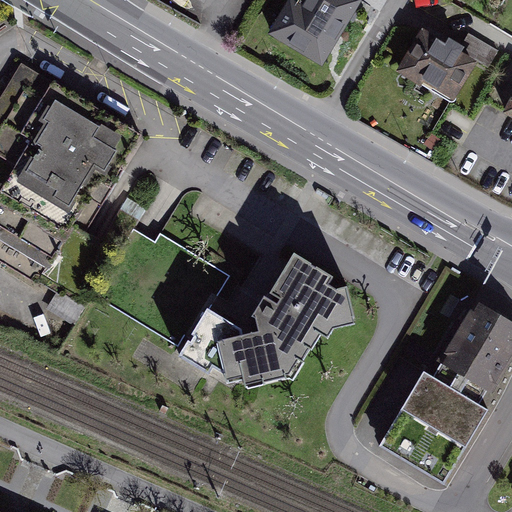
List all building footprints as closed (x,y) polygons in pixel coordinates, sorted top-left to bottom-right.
[(353,0),(311,0),(299,21),(339,44),(362,5),(353,0)] [(426,19),(396,74),(451,104),(481,49),(426,19)] [(143,135),(23,65),(0,104),(0,135),(1,136),(0,138),(0,153),(24,167),(16,182),(76,217),(103,169),(118,178),(143,135)] [(77,230),(6,192),(0,203),(0,246),(52,275),(77,230)] [(336,287),(295,264),(262,324),(266,344),(248,346),(208,322),(183,366),(235,396),(270,395),(298,388),(326,339),(362,326),(353,299),(346,302),(330,295),(336,287)] [(511,317),(480,298),(388,447),(446,482),(511,375),(511,317)]
